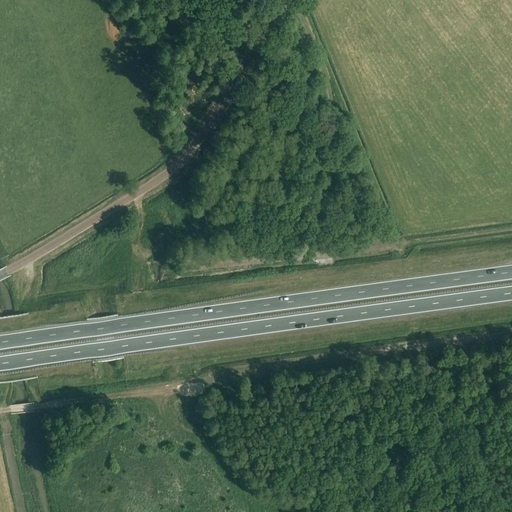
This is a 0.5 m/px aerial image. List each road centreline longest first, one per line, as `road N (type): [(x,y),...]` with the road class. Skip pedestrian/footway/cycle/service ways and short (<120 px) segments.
road 1 (trunk): [(0,364),(511,293)]
road 2 (trunk): [(511,273),(0,342)]
road 3 (track): [(35,407),(511,331)]
road 4 (unclassified): [(286,0),(178,165),(0,274)]
